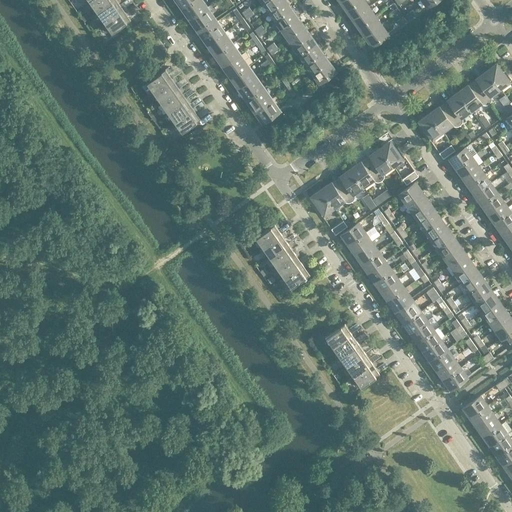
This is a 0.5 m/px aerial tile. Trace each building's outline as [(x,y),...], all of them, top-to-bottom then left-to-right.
[(93,0),(90,3),(92,5),(97,12),(96,12),(97,13),(114,0),(93,0)] [(120,1),(120,0),(114,0),(97,13),(99,15),(104,22),(103,22),(104,22),(122,9),(117,3),(120,1)] [(207,7),(202,0),(193,0),(183,8),(188,15),(189,14),(192,18),(191,18),(191,19),(207,7)] [(284,0),(265,0),(263,1),(270,10),(284,0)] [(292,8),(286,0),(284,0),(270,10),(276,19),(292,8)] [(359,0),(340,0),(346,9),(359,0)] [(369,7),(363,0),(359,0),(346,9),(353,18),(369,7)] [(127,11),(125,7),(122,9),(104,22),(106,25),(110,32),(111,33),(129,20),(128,18),(124,13),(127,11)] [(215,18),(207,7),(191,19),(192,18),(194,22),(193,22),(199,30),(215,18)] [(249,7),(242,11),(245,15),(251,10),(249,7)] [(375,16),(369,7),(353,18),(359,27),(375,16)] [(298,17),(292,8),(276,19),(282,28),(298,17)] [(400,11),(398,8),(391,12),(393,16),(400,11)] [(244,19),(237,9),(234,12),(241,21),(244,19)] [(254,13),(251,10),(245,15),(247,18),(254,13)] [(413,10),(406,15),(409,19),(416,14),(413,10)] [(381,24),(375,16),(359,27),(365,36),(381,24)] [(304,26),(298,17),(282,28),(288,37),(304,26)] [(406,20),(404,17),(397,21),(399,25),(406,20)] [(250,28),(244,19),(241,21),(247,30),(250,28)] [(225,32),(217,21),(200,32),(206,40),(207,39),(209,43),(208,43),(208,44),(225,32)] [(261,24),(255,29),(257,32),(264,28),(261,24)] [(388,33),(381,24),(365,36),(370,42),(377,39),(378,40),(388,33)] [(310,34),(304,26),(288,37),(295,46),(310,34)] [(266,31),(264,28),(257,32),(259,36),(266,31)] [(259,41),(253,31),(250,34),(256,43),(259,41)] [(233,43),(225,32),(208,44),(209,44),(210,43),(212,47),(211,47),(216,55),(233,43)] [(317,43),(310,34),(295,46),(301,54),(317,43)] [(266,50),(259,41),(256,43),(263,52),(266,50)] [(274,42),(267,47),(269,50),(276,45),(274,42)] [(240,54),(233,43),(216,55),(221,62),(222,61),(225,65),(224,65),(224,66),(240,54)] [(323,52),(317,43),(301,54),(307,63),(323,52)] [(278,49),(276,45),(269,50),(272,53),(278,49)] [(329,61),(323,52),(307,63),(313,72),(329,61)] [(248,65),(240,54),(224,66),(225,65),(227,69),(226,69),(232,77),(248,65)] [(275,63),(268,54),(265,56),(272,65),(275,63)] [(286,60),(280,64),(282,68),(289,63),(286,60)] [(334,68),(329,61),(313,72),(320,81),(329,75),(329,74),(334,68)] [(281,72),(275,63),(272,65),(278,74),(281,72)] [(291,66),(289,63),(282,68),(284,71),(291,66)] [(256,76),(248,65),(232,77),(237,84),(238,83),(240,87),(239,88),(256,76)] [(493,66),(487,70),(500,88),(511,79),(505,69),(504,69),(504,70),(502,71),(498,65),(494,68),(493,66)] [(170,71),(168,67),(163,70),(146,82),(148,85),(153,92),(171,79),(167,73),(170,71)] [(500,88),(487,70),(481,75),(482,77),(474,83),(490,104),(489,103),(491,102),(491,101),(492,99),(492,98),(492,96),(491,95),(500,88)] [(177,81),(175,76),(171,79),(153,92),(155,95),(160,102),(178,89),(174,83),(177,81)] [(264,87),(256,76),(239,88),(240,88),(241,87),(243,91),(242,91),(247,99),(264,87)] [(290,85),(284,76),(281,78),(287,87),(290,85)] [(299,77),(292,82),(294,85),(301,81),(299,77)] [(303,84),(301,81),(294,85),(297,89),(303,84)] [(490,104),(474,83),(465,89),(464,88),(465,88),(464,87),(458,92),(471,109),(480,102),(481,104),(483,104),(484,105),(486,105),(487,104),(489,104),(490,104)] [(297,94),(290,85),(287,87),(294,96),(297,94)] [(184,90),(182,86),(178,89),(160,102),(162,105),(167,111),(166,112),(167,112),(185,99),(180,93),(184,90)] [(271,98),(264,87),(247,99),(252,106),(253,106),(256,109),(255,110),(271,98)] [(471,109),(458,92),(452,96),(452,97),(454,98),(445,104),(461,126),(461,125),(462,124),(463,122),(463,121),(463,119),(463,117),(462,116),(471,109)] [(190,100),(188,96),(185,99),(167,112),(169,115),(169,114),(173,121),(174,122),(192,109),(192,108),(187,102),(190,100)] [(279,110),(271,98),(255,110),(256,109),(259,113),(258,114),(263,121),(279,110)] [(461,126),(445,104),(436,111),(435,109),(436,109),(435,109),(429,113),(442,131),(451,124),(452,125),(454,126),(455,126),(457,126),(459,126),(460,125),(460,126),(461,126)] [(197,110),(195,106),(192,108),(192,109),(174,122),(175,124),(176,124),(180,131),(181,132),(199,119),(198,117),(194,112),(197,110)] [(442,131),(429,113),(423,118),(424,118),(425,120),(421,122),(425,128),(424,130),(424,129),(423,130),(430,140),(442,131)] [(481,122),(485,127),(491,124),(487,118),(481,122)] [(387,143),(380,147),(393,165),(405,157),(398,146),(397,147),(396,149),(391,142),(388,145),(386,143),(387,143)] [(439,152),(443,158),(456,149),(452,144),(439,152)] [(393,165),(380,147),(374,152),(375,152),(376,153),(367,160),(382,181),(382,180),(383,179),(384,178),(384,176),(385,175),(384,173),(383,172),(393,165)] [(472,156),(465,147),(450,157),(456,165),(455,166),(456,166),(456,167),(472,156)] [(478,165),(472,156),(456,167),(457,167),(457,168),(463,176),(478,165)] [(382,181),(367,160),(358,166),(357,164),(351,168),(363,186),(373,179),(374,180),(375,181),(377,182),(378,182),(380,182),(381,181),(382,181)] [(484,174),(478,165),(463,176),(468,183),(468,184),(469,184),(484,174)] [(363,186),(351,168),(344,172),(345,173),(346,174),(337,180),(353,202),(352,201),(354,200),(355,199),(355,197),(355,195),(355,194),(354,192),(363,186)] [(402,179),(406,184),(418,176),(414,170),(402,179)] [(490,182),(484,174),(469,184),(469,185),(469,186),(470,186),(475,193),(490,182)] [(353,202),(337,180),(329,186),(328,185),(328,184),(321,189),(334,207),(343,200),(344,201),(346,202),(347,203),(349,203),(350,202),(352,202),(353,202)] [(416,183),(415,182),(400,193),(406,202),(422,191),(416,183),(417,183),(416,183)] [(497,191),(490,182),(475,193),(480,201),(480,202),(481,201),(481,202),(497,191)] [(334,207),(321,189),(315,193),(315,194),(316,193),(317,195),(313,198),(317,204),(315,205),(322,215),(334,207)] [(427,199),(422,191),(406,202),(413,211),(428,200),(427,199),(428,199),(427,198),(427,199)] [(503,200),(497,191),(481,202),(482,203),(482,204),(482,203),(488,211),(503,200)] [(373,199),(378,205),(383,201),(378,195),(373,199)] [(371,209),(377,205),(372,199),(366,203),(371,209)] [(428,201),(428,200),(413,211),(419,219),(434,209),(429,201),(429,200),(428,201)] [(509,209),(503,200),(488,211),(493,219),(494,220),(509,209)] [(440,216),(434,209),(419,219),(425,228),(440,218),(440,217),(440,216)] [(511,220),(511,213),(509,209),(494,220),(494,221),(495,221),(500,229),(511,220)] [(385,218),(381,212),(377,215),(381,221),(385,218)] [(389,223),(385,218),(381,221),(385,226),(389,223)] [(441,218),(440,218),(425,228),(431,237),(447,226),(441,219),(442,219),(441,218)] [(343,220),(331,228),(335,234),(347,226),(343,220)] [(511,233),(511,220),(500,229),(506,236),(505,237),(506,237),(506,238),(511,233)] [(279,226),(277,222),(272,225),(255,237),(257,240),(262,247),(280,235),(280,234),(276,228),(279,226)] [(365,232),(358,222),(341,234),(345,240),(346,240),(349,243),(365,232)] [(452,234),(447,226),(431,237),(438,246),(453,235),(453,234),(452,234)] [(398,236),(394,230),(390,233),(394,239),(398,236)] [(286,236),(284,232),(280,234),(280,235),(262,247),(264,250),(269,257),(287,244),(283,238),(286,236)] [(372,241),(365,232),(349,243),(351,247),(350,247),(354,253),(372,241)] [(454,236),(453,235),(438,246),(444,255),(459,244),(454,237),(454,236)] [(402,242),(398,236),(394,239),(398,245),(402,242)] [(293,246),(291,241),(287,244),(269,257),(271,260),(276,267),(294,254),(290,248),(293,246)] [(378,250),(372,241),(354,253),(359,259),(360,258),(362,262),(378,250)] [(465,252),(459,244),(444,255),(450,264),(465,253),(465,252)] [(411,255),(407,249),(403,252),(407,258),(411,255)] [(385,260),(378,250),(362,262),(364,265),(363,266),(368,272),(385,260)] [(300,255),(298,251),(294,254),(276,267),(278,270),(283,277),(301,264),(297,258),(300,255)] [(466,254),(465,253),(450,264),(456,273),(472,262),(466,254),(467,254),(466,254)] [(415,261),(411,255),(407,258),(411,264),(415,261)] [(391,269),(385,260),(368,272),(372,278),(373,277),(375,280),(391,269)] [(307,265),(305,261),(301,264),(283,277),(280,279),(287,289),(309,274),(307,273),(304,267),(307,265)] [(477,270),(472,262),(456,273),(463,281),(478,271),(477,270),(478,270),(477,269),(477,270)] [(424,274),(420,268),(416,271),(420,277),(424,274)] [(398,278),(391,269),(375,280),(378,284),(377,284),(381,290),(398,278)] [(478,271),(463,281),(469,290),(484,280),(479,272),(479,271),(478,271)] [(429,279),(424,274),(420,277),(424,282),(429,279)] [(272,276),(267,279),(271,284),(275,280),(272,276)] [(404,288),(398,278),(381,290),(385,296),(386,296),(388,299),(404,288)] [(489,287),(484,280),(469,290),(475,300),(491,289),(490,288),(490,287),(489,287)] [(440,296),(434,287),(427,291),(434,301),(440,296)] [(411,297),(404,288),(388,299),(391,302),(390,303),(394,309),(411,297)] [(493,292),(492,291),(477,302),(483,311),(499,300),(493,293),(494,292),(493,292)] [(447,306),(443,300),(439,303),(443,309),(447,306)] [(504,308),(499,300),(483,311),(490,320),(505,309),(504,308),(505,308),(504,307),(504,308)] [(421,310),(414,301),(396,313),(401,319),(402,318),(404,322),(421,310)] [(451,311),(447,306),(443,309),(447,315),(451,311)] [(505,310),(505,309),(490,320),(496,329),(511,318),(506,310),(506,309),(505,310)] [(427,320),(421,310),(404,322),(407,325),(406,326),(410,332),(427,320)] [(460,324),(456,318),(452,322),(456,327),(460,324)] [(511,319),(511,318),(496,329),(502,337),(511,330),(511,319)] [(434,329),(427,320),(410,332),(414,338),(415,337),(417,340),(434,329)] [(349,325),(347,321),(342,324),(325,337),(327,340),(332,346),(332,347),(350,334),(346,327),(349,325)] [(464,330),(460,324),(456,327),(460,333),(464,330)] [(440,338),(434,329),(417,340),(420,344),(419,345),(423,350),(440,338)] [(511,330),(502,337),(502,338),(497,341),(504,350),(511,344),(511,330)] [(356,335),(354,331),(350,334),(332,347),(334,350),(334,349),(339,356),(339,357),(357,344),(357,343),(353,337),(356,335)] [(473,343),(469,337),(465,340),(469,346),(473,343)] [(447,348),(440,338),(423,350),(427,356),(428,356),(431,359),(447,348)] [(363,345),(361,341),(357,343),(357,344),(339,357),(341,359),(346,366),(364,353),(360,347),(363,345)] [(477,349),(473,343),(469,346),(473,352),(477,349)] [(453,357),(447,348),(431,359),(433,363),(432,363),(436,369),(453,357)] [(370,355),(368,351),(364,353),(346,366),(348,369),(353,376),(371,363),(367,357),(370,355)] [(494,357),(490,351),(485,354),(489,360),(494,357)] [(324,361),(328,358),(324,352),(320,355),(324,361)] [(482,356),(478,359),(482,365),(487,362),(482,356)] [(460,366),(453,357),(436,369),(440,375),(441,374),(444,378),(460,366)] [(377,365),(375,360),(371,363),(353,376),(355,379),(360,386),(379,373),(377,372),(374,367),(377,365)] [(467,376),(460,366),(444,378),(446,381),(445,382),(450,388),(467,376)] [(507,385),(511,382),(507,376),(503,379),(507,385)] [(504,387),(500,381),(496,384),(500,390),(504,387)] [(487,405),(480,395),(463,407),(468,414),(469,413),(471,416),(487,405)] [(494,414),(487,405),(471,416),(473,420),(472,420),(476,426),(494,414)] [(500,424),(494,414),(476,426),(481,432),(482,432),(484,435),(500,424)] [(507,433),(500,424),(484,435),(486,438),(485,439),(490,445),(507,433)] [(511,443),(511,440),(507,433),(490,445),(494,451),(495,450),(497,454),(511,443)] [(511,457),(511,443),(497,454),(500,457),(499,458),(503,464),(511,457)] [(511,471),(511,457),(503,464),(507,470),(508,469),(511,473),(511,471)]
